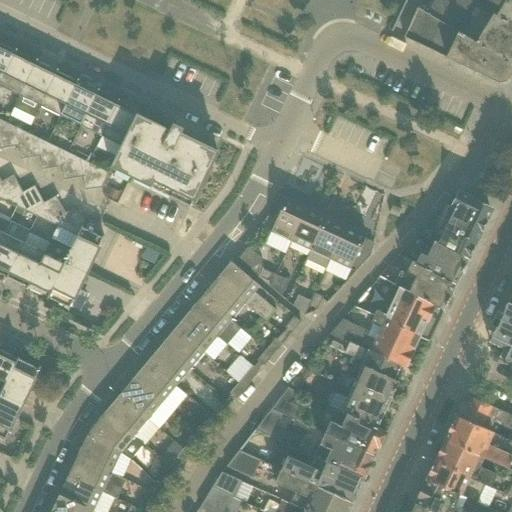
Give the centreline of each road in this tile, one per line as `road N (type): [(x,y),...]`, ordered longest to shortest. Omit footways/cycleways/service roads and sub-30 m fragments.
road 1 (residential): [(182,511),(208,466),(316,329),(474,155),(497,106)]
road 2 (residential): [(278,149),(0,13)]
road 3 (residential): [(278,149),(337,37),(497,106)]
road 4 (residential): [(106,367),(253,199),(278,149)]
road 5 (residential): [(23,511),(70,411),(106,367)]
road 6 (tertiary): [(377,511),(447,362)]
road 7 (tertiary): [(447,362),(511,223)]
